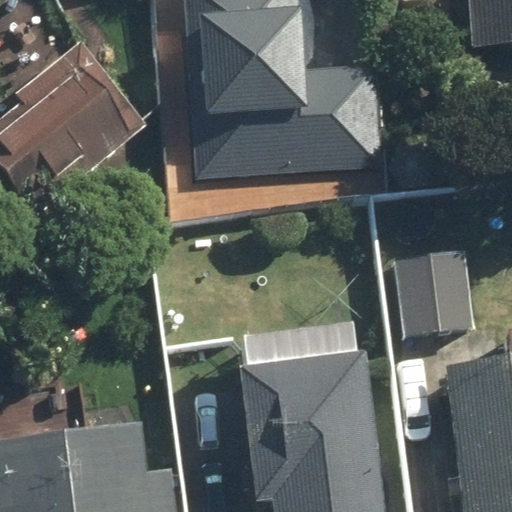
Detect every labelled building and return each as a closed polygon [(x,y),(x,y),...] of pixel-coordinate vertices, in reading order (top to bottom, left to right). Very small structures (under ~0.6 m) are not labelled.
[(294,78),(292,0),(176,0),(182,191),(375,187),(372,76),(294,78)] [(511,0),(459,0),(463,61),(511,57),(511,0)] [(0,183),(26,218),(138,136),(75,51),(0,105),(0,183)] [(458,265),(383,273),(391,352),(466,343),(458,265)] [(362,511),(337,345),(228,362),(232,388),(221,390),(239,511),(362,511)] [(511,511),(511,372),(432,384),(450,511),(511,511)] [(0,511),(171,511),(169,482),(137,485),(133,445),(0,457),(0,511)]
